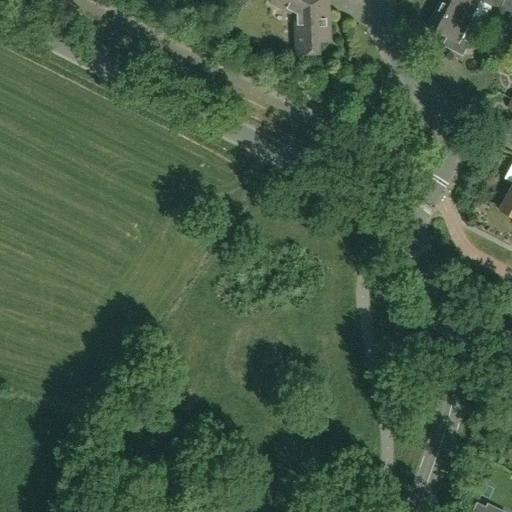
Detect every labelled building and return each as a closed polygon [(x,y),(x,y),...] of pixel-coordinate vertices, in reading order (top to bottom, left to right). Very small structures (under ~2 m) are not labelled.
[(328,0),(272,0),(271,2),(295,15),(297,53),(320,52),(320,41),(331,40),(328,0)] [(461,38),(475,11),(485,17),(491,6),(480,1),(480,0),(441,0),(428,27),(447,37),(443,45),(463,56),(470,42),(461,38)] [(511,0),(504,0),(501,7),(511,12),(511,0)] [(511,164),(506,177),(511,180),(511,186),(507,196),(503,194),(497,205),(501,207),(500,209),(511,215),(511,164)] [(483,511),(486,506),(483,505),(477,502),(471,511),(483,511)]
